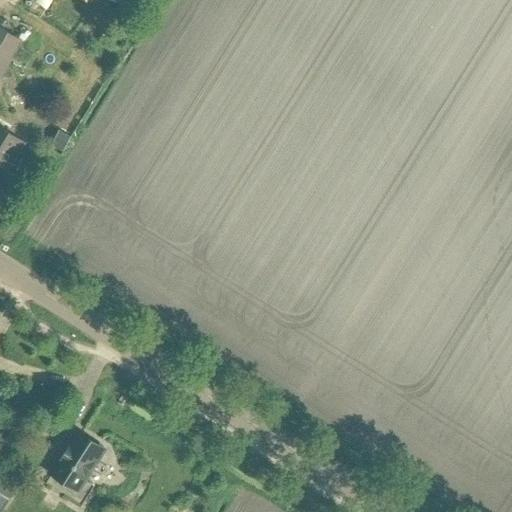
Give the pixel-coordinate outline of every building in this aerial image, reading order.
[(0,20),(8,25),(23,0),(7,0),(0,11),(0,20)] [(0,80),(23,43),(0,27),(0,80)] [(0,195),(1,196),(13,177),(6,172),(25,143),(0,126),(0,195)] [(59,130),(51,145),(63,152),(71,137),(59,130)] [(57,171),(61,165),(29,145),(25,151),(57,171)] [(50,474),(55,478),(79,493),(105,452),(76,434),(66,449),(68,450),(61,460),(60,459),(50,474)] [(50,480),(38,501),(49,507),(62,487),(50,480)] [(15,493),(0,483),(0,504),(6,508),(15,493)]
